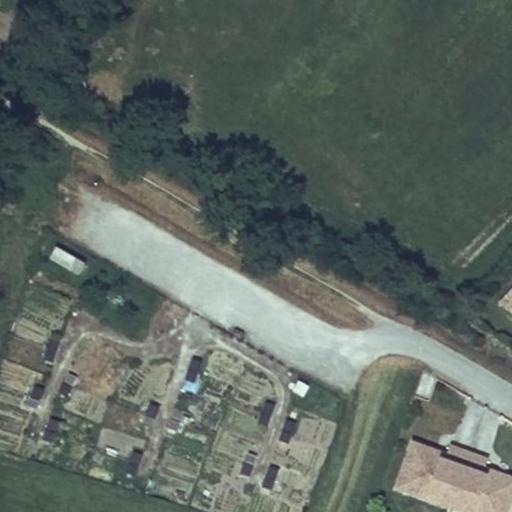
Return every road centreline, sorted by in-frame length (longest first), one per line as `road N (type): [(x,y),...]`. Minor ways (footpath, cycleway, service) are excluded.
road 1 (track): [(0,98),(369,311),(389,332)]
road 2 (unclassified): [(389,332),(511,394)]
